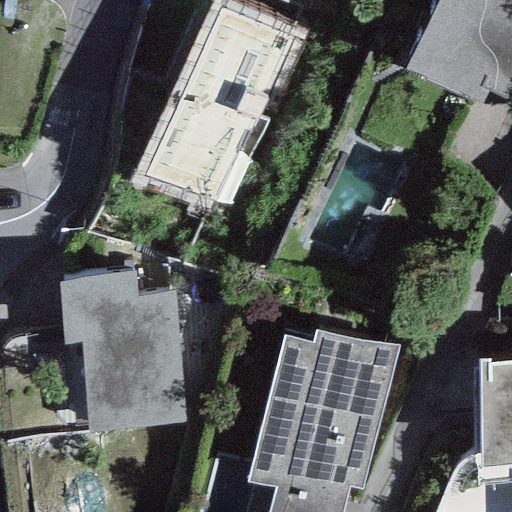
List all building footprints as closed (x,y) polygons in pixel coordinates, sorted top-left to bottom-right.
[(511,0),(433,0),(404,62),(481,98),(487,85),(511,96),(511,0)] [(289,41),(220,9),(147,165),(217,197),(289,41)] [(134,268),(57,276),(63,339),(80,337),(90,430),(187,421),(174,289),(136,293),(134,268)] [(311,340),(286,334),(252,478),(276,483),(268,511),(341,511),(348,485),(362,488),(395,347),(314,327),(311,340)] [(511,354),(476,355),(479,463),(511,462),(511,354)]
